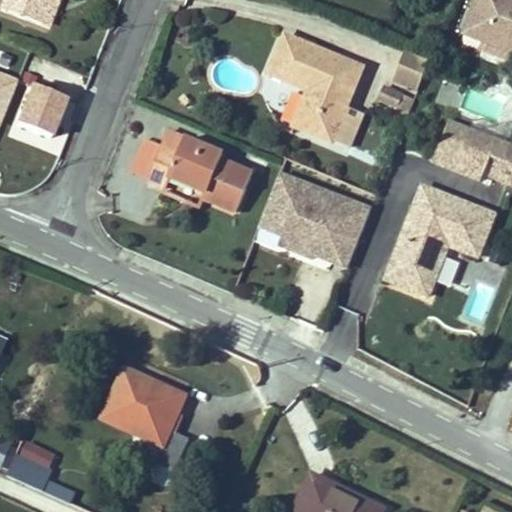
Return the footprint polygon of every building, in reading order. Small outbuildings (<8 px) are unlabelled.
[(4,0),(1,9),(42,24),(51,0),(4,0)] [(48,27),(58,0),(51,0),(42,24),(48,27)] [(511,53),(511,0),(476,0),(464,35),(485,43),(489,32),(511,40),(511,47),(510,53),(511,53)] [(510,53),(511,47),(511,40),(489,32),(485,43),(510,53)] [(346,108),(363,69),(285,36),(269,75),(309,92),(294,127),(332,143),(332,141),(346,108)] [(429,62),(406,52),(394,80),(418,90),(429,62)] [(232,62),(227,60),(221,63),(216,66),(215,75),(216,82),(219,86),(224,88),(227,88),(240,92),(246,94),(250,93),(251,93),(255,89),(256,86),(257,81),(255,78),(253,75),(250,73),(247,71),(245,70),(242,68),(239,65),(236,63),(232,62)] [(0,122),(15,83),(0,77),(0,122)] [(65,101),(32,87),(16,126),(50,139),(65,101)] [(395,108),(401,95),(384,87),(379,100),(395,108)] [(190,102),(184,95),(179,99),(185,107),(190,102)] [(414,101),(401,95),(395,108),(409,114),(414,101)] [(349,148),(363,115),(346,108),(332,141),(349,148)] [(376,159),(393,126),(371,114),(353,147),(376,159)] [(204,200),(236,214),(253,174),(222,161),(224,156),(169,132),(147,182),(165,190),(170,178),(207,194),(204,200)] [(496,159),(511,164),(511,146),(475,132),(468,148),(490,156),(496,159)] [(480,180),(490,156),(468,148),(442,137),(433,161),(480,180)] [(132,175),(147,182),(162,147),(147,140),(132,175)] [(511,185),(511,164),(496,159),(489,177),(511,185)] [(372,208),(280,173),(260,225),(282,234),(288,247),(313,256),(326,250),(352,260),(372,208)] [(477,257),(494,216),(423,188),(392,266),(412,273),(406,288),(428,296),(448,246),(477,257)] [(392,266),(386,280),(406,288),(412,273),(392,266)] [(185,397),(125,371),(103,420),(163,446),(156,463),(175,472),(189,439),(170,431),(185,397)] [(15,457),(7,476),(43,493),(52,474),(47,472),(57,448),(30,436),(20,459),(15,457)] [(294,511),(383,511),(384,511),(312,475),(294,511)]
